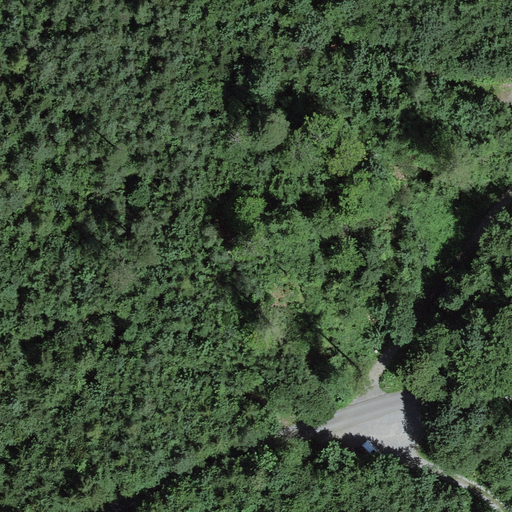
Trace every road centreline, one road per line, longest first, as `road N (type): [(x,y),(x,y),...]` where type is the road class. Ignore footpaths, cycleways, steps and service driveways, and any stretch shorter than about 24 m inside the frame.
road 1 (track): [(505,511),(486,488),(328,420),(100,511)]
road 2 (track): [(0,301),(138,339),(296,431)]
road 3 (track): [(511,192),(365,374),(352,413)]
road 4 (track): [(511,103),(367,48),(314,0)]
road 5 (unclassified): [(511,391),(444,390),(328,420)]
